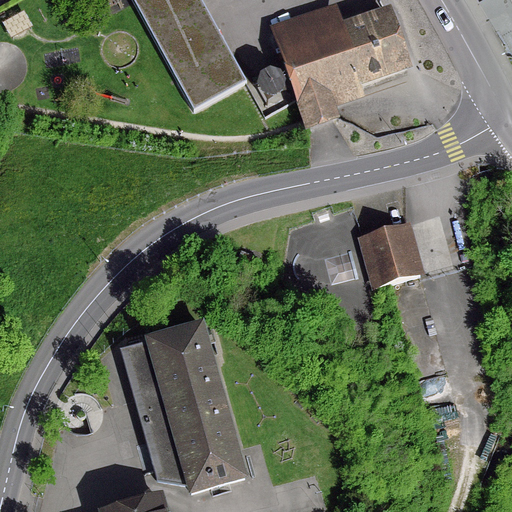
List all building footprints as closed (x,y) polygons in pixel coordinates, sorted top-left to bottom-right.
[(133,0),(197,112),(249,83),(202,0),(133,0)] [(325,94),(408,65),(393,20),(339,38),(331,14),(278,32),(310,126),(334,117),(325,94)] [(287,95),(289,89),(289,84),(287,79),(283,75),(278,73),(272,73),(267,75),(263,79),(261,84),(261,90),(263,95),(267,99),(273,101),(278,101),(283,99),(287,95)] [(388,286),(417,278),(404,230),(360,242),(373,290),(388,286)] [(251,271),(256,260),(238,253),(234,264),(251,271)] [(242,480),(234,452),(199,328),(145,343),(146,345),(121,352),(135,403),(151,399),(152,405),(137,409),(150,454),(169,457),(167,468),(151,473),(154,483),(187,488),(189,496),(242,480)] [(159,511),(157,502),(121,511),(159,511)]
